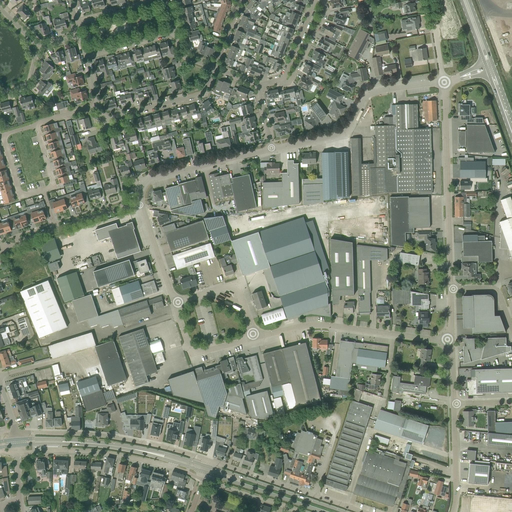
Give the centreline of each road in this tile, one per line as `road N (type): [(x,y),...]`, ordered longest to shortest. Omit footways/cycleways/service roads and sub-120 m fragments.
road 1 (unclassified): [(450,289),(444,82)]
road 2 (unclassified): [(253,337),(316,324),(452,341)]
road 3 (unclassified): [(444,82),(373,92),(342,133),(271,149)]
road 4 (residential): [(208,460),(107,436),(16,432)]
road 5 (residential): [(364,511),(208,460)]
road 6 (residential): [(16,453),(76,450),(173,461)]
road 7 (unclassified): [(271,149),(153,176),(140,187),(140,205)]
road 8 (secondary): [(345,511),(207,465)]
road 9 (residential): [(140,205),(2,248)]
road 10 (residential): [(213,68),(202,94),(105,118),(97,107)]
road 11 (residential): [(36,125),(3,135),(20,196),(54,187)]
road 12 (secondary): [(205,471),(325,511)]
